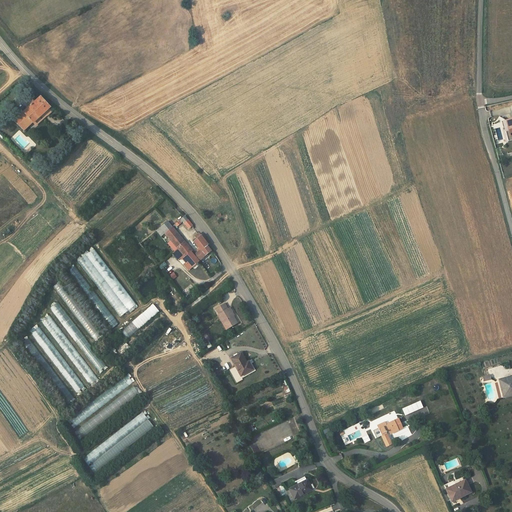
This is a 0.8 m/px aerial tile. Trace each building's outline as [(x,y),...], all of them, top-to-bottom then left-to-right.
[(12,119),(24,130),(33,122),(37,127),(54,112),(40,97),(23,112),(12,119)] [(176,227),(182,222),(188,230),(193,226),(184,215),(173,224),(176,227)] [(165,233),(172,227),(168,222),(157,231),(161,236),(165,233)] [(168,243),(174,251),(178,248),(185,256),(190,252),(186,247),(188,246),(172,227),(165,233),(171,241),(168,243)] [(77,258),(119,319),(136,308),(94,246),(77,258)] [(187,262),(189,264),(191,267),(199,260),(194,254),(190,252),(185,256),(178,248),(174,251),(172,253),(178,260),(180,258),(185,263),(187,262)] [(161,270),(167,266),(164,262),(157,266),(161,270)] [(111,328),(116,324),(75,265),(70,269),(111,328)] [(54,285),(93,341),(99,337),(60,281),(54,285)] [(50,306),(97,374),(106,368),(59,301),(50,306)] [(216,308),(219,313),(220,313),(228,328),(237,323),(228,308),(227,308),(224,303),(216,308)] [(127,339),(159,311),(153,304),(120,331),(127,339)] [(87,385),(95,380),(49,312),(41,317),(87,385)] [(226,329),(228,328),(220,313),(219,313),(217,314),(226,329)] [(30,330),(74,393),(82,387),(38,324),(30,330)] [(23,345),(44,369),(49,365),(28,340),(23,345)] [(124,341),(118,346),(122,351),(128,346),(124,341)] [(247,365),(246,363),(241,353),(231,359),(236,367),(229,371),(236,384),(242,380),(241,376),(253,369),(250,364),(247,365)] [(511,376),(498,380),(503,397),(511,395),(511,374),(511,376)] [(121,406),(138,393),(133,387),(116,399),(121,406)] [(400,407),(404,415),(422,407),(419,399),(400,407)] [(418,408),(421,417),(429,414),(427,406),(418,408)] [(94,470),(154,428),(146,417),(148,416),(145,412),(83,455),(94,470)] [(386,424),(378,428),(386,446),(391,444),(386,433),(389,432),(390,434),(402,428),(398,419),(386,424)] [(254,454),(294,438),(287,422),(248,438),(254,454)] [(286,491),(283,492),(288,502),(312,490),(305,477),(296,482),(298,485),(286,491)] [(453,480),(449,482),(450,483),(444,486),(452,501),(458,498),(457,498),(471,491),(465,480),(455,484),(453,480)] [(283,492),(286,491),(284,486),(276,489),(279,495),(283,492)] [(334,511),(340,508),(337,502),(331,505),(334,511)]
